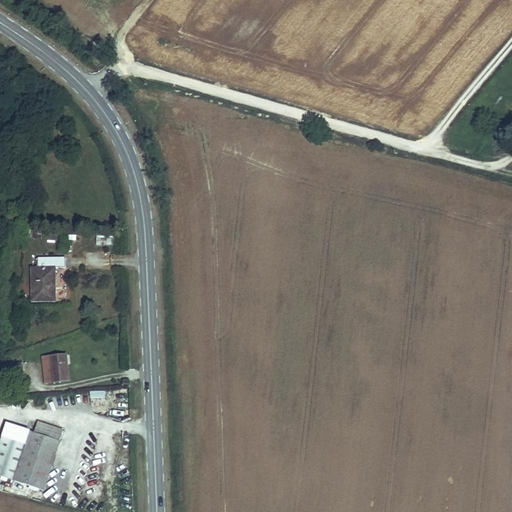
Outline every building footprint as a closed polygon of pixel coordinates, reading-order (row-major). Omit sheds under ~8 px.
[(99,235),(99,244),(111,244),(112,236),(99,235)] [(38,289),(31,289),(32,321),(54,321),(54,288),(66,288),(66,275),(38,275),(38,289)] [(60,366),(46,368),(49,395),(65,394),(63,376),(61,376),(60,366)] [(17,376),(8,378),(11,389),(20,387),(17,376)] [(0,392),(11,389),(8,378),(0,380),(0,392)] [(26,457),(15,493),(45,503),(64,442),(38,435),(35,445),(30,444),(26,457)] [(2,450),(0,455),(0,488),(15,493),(26,457),(2,450)]
